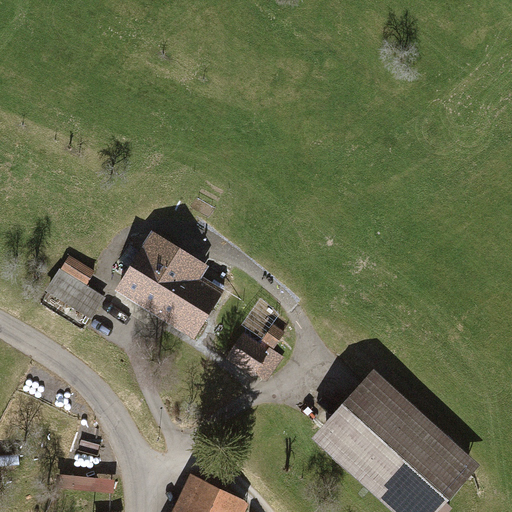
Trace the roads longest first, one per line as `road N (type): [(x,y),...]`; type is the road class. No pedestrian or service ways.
road 1 (track): [(201,247),(174,229),(135,234),(110,262),(107,288),(184,461),(221,478),(261,511)]
road 2 (unclassified): [(136,511),(138,479),(124,434),(98,395),(0,324)]
road 3 (track): [(138,479),(184,461),(231,410),(309,384),(330,403)]
